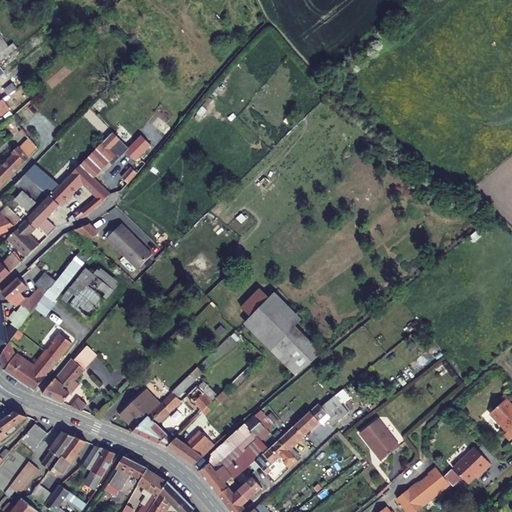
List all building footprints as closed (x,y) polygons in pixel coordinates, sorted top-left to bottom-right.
[(0,53),(2,52),(8,58),(22,47),(18,43),(16,44),(13,46),(10,41),(1,27),(0,27),(0,53)] [(0,53),(0,56),(3,62),(8,58),(2,52),(0,53)] [(138,106),(166,129),(190,100),(162,77),(138,106)] [(0,103),(5,100),(21,88),(17,83),(1,95),(3,97),(0,99),(0,103)] [(0,118),(13,110),(5,100),(0,103),(0,118)] [(42,149),(30,138),(21,146),(33,158),(42,149)] [(90,159),(104,173),(123,153),(109,140),(90,159)] [(0,190),(33,158),(21,146),(16,152),(18,154),(0,171),(0,190)] [(132,167),(138,173),(146,163),(140,158),(132,167)] [(54,196),(31,219),(41,229),(44,226),(52,235),(59,228),(60,226),(50,217),(84,182),(90,187),(99,177),(104,173),(90,159),(65,185),(54,196)] [(29,174),(48,191),(58,179),(39,163),(29,174)] [(122,178),(128,183),(138,173),(132,167),(122,178)] [(20,199),(33,211),(41,202),(39,200),(47,192),(27,175),(19,185),(26,191),(20,199)] [(90,187),(95,192),(104,183),(99,177),(90,187)] [(48,191),(54,196),(65,185),(58,179),(48,191)] [(73,218),(74,222),(92,217),(107,203),(106,202),(116,193),(104,183),(95,192),(99,196),(73,218)] [(25,219),(11,205),(5,211),(7,213),(19,225),(25,219)] [(0,215),(0,234),(14,229),(19,225),(7,213),(0,215)] [(12,238),(30,257),(44,243),(35,235),(41,229),(31,219),(12,238)] [(68,234),(86,249),(92,241),(94,242),(102,232),(94,224),(68,234)] [(111,238),(142,269),(156,255),(126,224),(116,234),(111,238)] [(79,257),(88,263),(100,247),(94,242),(92,241),(86,249),(79,257)] [(0,267),(0,286),(25,261),(16,252),(0,267)] [(142,269),(147,274),(161,260),(156,255),(142,269)] [(39,308),(49,316),(59,304),(57,302),(88,263),(79,257),(61,281),(50,293),(39,308)] [(44,287),(50,293),(61,281),(50,271),(39,284),(44,287)] [(73,303),(94,320),(117,290),(96,273),(73,303)] [(35,314),(39,308),(50,293),(44,287),(34,297),(30,298),(25,293),(32,286),(23,277),(7,292),(16,302),(22,300),(26,306),(30,310),(35,314)] [(211,295),(214,298),(224,288),(221,285),(211,295)] [(245,306),(251,317),(269,299),(263,288),(245,306)] [(251,317),(303,371),(321,353),(269,299),(251,317)] [(0,304),(0,344),(11,343),(10,330),(6,304),(0,304)] [(12,345),(14,342),(35,314),(30,310),(26,306),(20,312),(22,314),(10,330),(11,343),(12,345)] [(9,370),(39,390),(77,343),(63,332),(61,334),(63,336),(39,367),(20,354),(14,342),(12,345),(3,356),(9,370)] [(47,394),(67,402),(83,383),(79,379),(89,368),(76,358),(47,394)] [(137,431),(163,443),(177,429),(195,412),(180,397),(203,375),(198,370),(153,414),(154,415),(137,431)] [(190,394),(206,411),(216,401),(201,384),(190,394)] [(205,412),(209,416),(214,410),(216,413),(227,402),(233,396),(227,390),(216,401),(206,411),(205,412)] [(323,403),(299,424),(308,434),(323,420),(332,412),(335,415),(331,419),(337,425),(352,411),(338,395),(326,406),(323,403)] [(511,400),(509,397),(493,413),(510,432),(508,434),(511,438),(511,400)] [(76,406),(86,410),(91,405),(83,398),(76,406)] [(216,413),(221,418),(232,408),(227,402),(216,413)] [(0,423),(18,410),(11,405),(8,409),(0,415),(0,423)] [(171,446),(198,465),(226,437),(244,422),(240,417),(241,416),(232,408),(221,418),(217,421),(224,427),(228,424),(230,426),(223,432),(213,422),(192,444),(181,436),(171,446)] [(31,416),(18,410),(0,423),(0,442),(3,441),(12,435),(10,431),(31,416)] [(323,420),(326,423),(331,419),(335,415),(332,412),(323,420)] [(364,433),(386,461),(404,447),(382,420),(364,433)] [(25,439),(37,449),(51,433),(39,423),(25,439)] [(227,473),(234,479),(236,481),(260,460),(272,449),(249,423),(216,453),(214,462),(203,470),(222,494),(230,487),(228,485),(222,478),(227,473)] [(299,424),(282,439),(292,450),(296,454),(302,460),(305,457),(295,446),(308,434),(299,424)] [(163,443),(171,446),(181,436),(183,435),(177,429),(163,443)] [(62,455),(63,457),(79,436),(68,431),(45,463),(53,468),(62,455)] [(340,433),(364,460),(367,457),(343,431),(340,433)] [(57,466),(68,473),(91,441),(79,436),(63,457),(57,466)] [(282,439),(272,449),(260,460),(271,474),(282,464),(280,461),(292,450),(282,439)] [(87,464),(96,470),(109,448),(99,444),(87,464)] [(478,446),(456,466),(470,482),(482,471),(484,473),(494,464),(478,446)] [(0,466),(14,452),(9,448),(3,455),(0,452),(0,466)] [(105,475),(106,476),(120,453),(109,448),(96,470),(97,470),(105,475)] [(298,464),(302,460),(296,454),(292,458),(298,464)] [(152,467),(128,456),(120,469),(123,470),(111,490),(121,496),(135,473),(145,479),(151,468),(152,467)] [(19,489),(23,493),(43,470),(33,461),(13,485),(14,485),(19,489)] [(404,505),(408,511),(419,511),(453,485),(439,467),(431,473),(432,475),(421,484),(420,482),(400,499),(405,504),(404,505)] [(141,511),(150,511),(171,480),(151,468),(145,479),(142,484),(148,488),(145,492),(150,495),(148,498),(152,500),(149,506),(146,505),(141,511)] [(227,473),(222,478),(228,485),(234,479),(227,473)] [(259,477),(249,485),(257,497),(268,489),(259,477)] [(164,511),(173,499),(185,511),(194,511),(198,508),(171,480),(150,511),(164,511)] [(57,493),(43,483),(35,494),(42,499),(49,504),(57,493)] [(49,504),(59,511),(69,511),(63,507),(70,497),(86,510),(91,503),(81,496),(64,484),(57,493),(49,504)] [(8,493),(13,497),(19,489),(14,485),(8,493)] [(249,485),(238,493),(247,505),(257,497),(249,485)] [(230,487),(222,494),(236,511),(244,511),(250,508),(247,505),(238,493),(232,486),(230,487)] [(86,488),(81,496),(91,503),(97,495),(86,488)] [(44,510),(27,496),(13,511),(45,511),(44,511),(44,510)] [(5,509),(7,511),(11,511),(17,505),(12,501),(5,509)]
